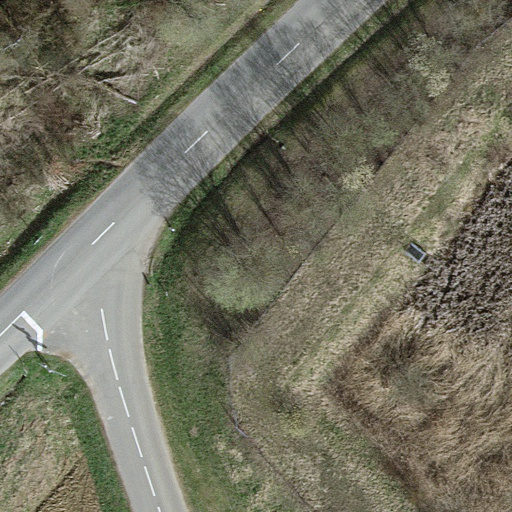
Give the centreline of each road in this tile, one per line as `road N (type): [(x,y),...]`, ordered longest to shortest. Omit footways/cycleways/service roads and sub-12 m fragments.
road 1 (tertiary): [(85,266),(121,217),(342,0)]
road 2 (tertiary): [(85,266),(159,511)]
